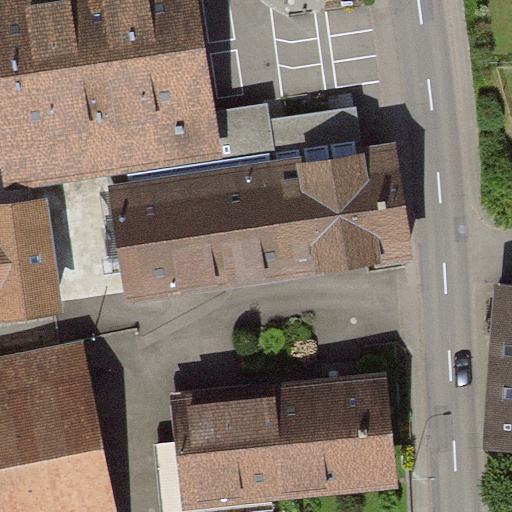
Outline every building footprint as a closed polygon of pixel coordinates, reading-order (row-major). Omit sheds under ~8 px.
[(0,0),(0,87),(10,149),(209,118),(190,0),(0,0)] [(131,186),(112,190),(129,296),(411,250),(395,152),(361,157),(355,121),(268,136),(264,110),(123,133),(131,186)] [(41,205),(0,210),(0,313),(56,305),(41,205)] [(511,285),(503,285),(497,443),(511,443),(511,285)] [(81,378),(0,394),(0,511),(100,511),(109,510),(81,378)] [(380,382),(184,402),(188,443),(159,446),(165,499),(390,476),(380,382)]
